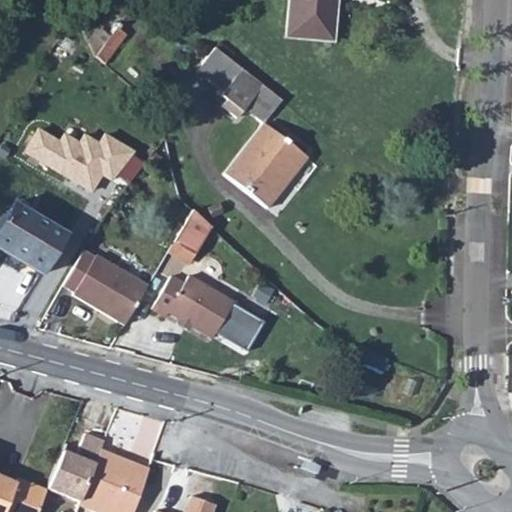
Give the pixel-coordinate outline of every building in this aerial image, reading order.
[(288,0),(286,37),(330,41),(333,1),(331,1),(331,0),(288,0)] [(119,27),(97,50),(105,57),(126,34),(119,27)] [(281,101),(214,49),(196,71),(223,92),(220,96),(226,101),(221,106),(236,119),(244,109),(263,124),(281,101)] [(262,125),(223,175),(266,209),(284,186),(280,183),(284,177),(288,180),(306,158),(262,125)] [(38,128),(23,153),(92,194),(103,176),(112,181),(135,152),(105,133),(98,140),(85,133),(80,140),(64,133),(59,139),(38,128)] [(12,204),(0,225),(0,251),(40,275),(64,234),(12,204)] [(210,228),(192,211),(173,243),(194,256),(210,228)] [(82,252),(61,287),(73,293),(72,295),(124,325),(146,287),(95,256),(94,258),(82,252)] [(170,277),(151,309),(164,318),(167,313),(211,339),(213,334),(245,353),(262,323),(231,305),(232,303),(187,277),(183,285),(170,277)] [(386,361),(363,351),(357,365),(380,374),(386,361)] [(78,502),(99,450),(102,442),(84,434),(77,450),(80,454),(78,459),(61,452),(46,489),(78,502)] [(78,502),(77,506),(92,511),(132,511),(147,470),(99,450),(78,502)] [(15,479),(13,484),(0,478),(0,511),(36,511),(45,491),(15,479)] [(189,497),(183,511),(211,511),(214,506),(189,497)]
